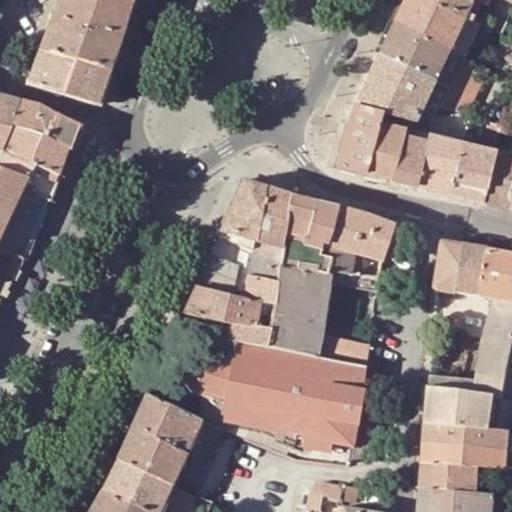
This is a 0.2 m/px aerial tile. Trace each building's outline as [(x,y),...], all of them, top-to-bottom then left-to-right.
[(119,35),(129,4),(118,0),(56,0),(51,15),(119,35)] [(461,57),(476,26),(477,25),(462,18),(425,0),(402,0),(391,24),(447,50),(461,57)] [(480,18),(486,5),(488,0),(425,0),(462,18),(477,25),(480,18)] [(509,16),(511,11),(511,9),(511,3),(505,0),(488,0),(486,5),(509,16)] [(108,68),(119,35),(51,15),(38,50),(108,68)] [(494,25),(480,18),(477,25),(491,31),(494,25)] [(461,57),(447,50),(391,24),(376,54),(432,81),(447,88),(462,58),(461,57)] [(96,105),(108,68),(38,50),(26,84),(96,105)] [(447,88),(432,81),(376,54),(358,93),(351,107),(380,114),(404,121),(412,123),(428,127),(434,116),(438,108),(447,88)] [(444,109),(463,115),(464,116),(486,69),(462,58),(447,88),(438,108),(444,109)] [(0,124),(11,127),(19,100),(0,94),(0,124)] [(38,106),(19,100),(11,127),(0,152),(58,175),(67,150),(29,132),(38,106)] [(38,106),(29,132),(67,150),(69,151),(80,126),(66,121),(38,106)] [(377,124),(380,114),(351,107),(348,114),(333,167),(363,175),(377,124)] [(426,136),(432,138),(444,109),(438,108),(434,116),(428,127),(426,136)] [(380,114),(377,124),(363,175),(387,181),(398,143),(401,130),(404,121),(380,114)] [(463,115),(459,130),(465,132),(469,119),(470,117),(464,116),(463,115)] [(401,130),(398,143),(387,181),(412,187),(423,148),(426,136),(428,127),(412,123),(404,121),(401,130)] [(500,126),(487,123),(480,149),(494,153),(499,132),(500,126)] [(0,151),(0,152),(11,127),(0,124),(0,151)] [(511,135),(511,134),(511,128),(500,126),(499,132),(511,135)] [(465,134),(461,145),(470,147),(473,137),(465,134)] [(412,187),(447,195),(461,145),(432,138),(426,136),(423,148),(412,187)] [(470,147),(461,145),(447,195),(481,203),(494,153),(480,149),(470,147)] [(58,175),(0,152),(0,151),(0,168),(1,168),(26,178),(22,188),(47,200),(58,175)] [(481,203),(505,209),(511,179),(511,157),(507,156),(494,153),(481,203)] [(26,178),(1,168),(0,168),(0,250),(22,260),(47,200),(22,188),(26,178)] [(218,233),(236,238),(235,245),(250,250),(251,242),(263,187),(241,181),(218,233)] [(288,195),(263,187),(251,242),(280,250),(282,234),(288,195)] [(319,243),(326,245),(335,210),(314,203),(288,195),(282,234),(280,250),(277,267),(314,273),(317,256),(318,250),(319,243)] [(391,227),(335,210),(326,245),(319,243),(318,250),(317,256),(314,273),(327,275),(328,272),(349,274),(378,278),(380,261),(391,227)] [(250,250),(235,245),(216,238),(208,255),(194,288),(230,296),(240,298),(258,302),(271,305),(274,283),(277,267),(280,250),(251,242),(250,250)] [(435,290),(456,294),(464,246),(442,242),(435,290)] [(456,294),(481,298),(489,251),(464,246),(456,294)] [(0,300),(22,260),(0,250),(0,300)] [(496,300),(511,302),(511,255),(489,251),(481,298),(496,300)] [(326,285),(331,286),(376,293),(378,278),(349,274),(328,272),(327,275),(314,273),(277,267),(274,283),(271,305),(267,330),(264,349),(312,359),(363,369),(367,347),(323,338),(316,337),(326,285)] [(194,288),(182,315),(229,325),(253,328),(267,330),(271,305),(258,302),(240,298),(230,296),(194,288)] [(511,302),(496,300),(484,341),(479,374),(505,379),(511,343),(511,302)] [(174,331),(206,338),(209,326),(180,320),(174,331)] [(253,328),(229,325),(227,342),(234,343),(264,349),(267,330),(253,328)] [(212,346),(210,356),(197,352),(183,362),(181,371),(179,379),(187,392),(194,394),(191,407),(198,411),(197,417),(214,421),(217,422),(217,423),(245,428),(248,437),(289,451),(291,446),(327,453),(328,443),(349,447),(354,424),(363,369),(312,359),(264,349),(234,343),(227,342),(206,338),(174,331),(171,338),(212,346)] [(511,343),(505,379),(501,397),(511,398),(511,343)] [(501,397),(505,379),(479,374),(477,385),(449,381),(428,379),(428,388),(425,425),(494,431),(501,397)] [(169,487),(186,495),(188,490),(194,492),(206,466),(221,432),(198,422),(145,397),(120,450),(115,462),(169,487)] [(501,397),(494,431),(505,432),(511,398),(501,397)] [(425,425),(424,445),(505,452),(511,452),(511,432),(507,432),(505,432),(494,431),(425,425)] [(422,464),(476,468),(490,469),(496,470),(504,470),(509,470),(511,470),(511,452),(505,452),(424,445),(422,464)] [(115,462),(100,492),(139,511),(184,511),(192,498),(186,495),(169,487),(115,462)] [(475,494),(488,495),(490,469),(476,468),(422,464),(420,490),(475,494)] [(494,496),(507,497),(509,470),(504,470),(496,470),(494,496)] [(339,502),(341,488),(322,485),(321,485),(319,485),(317,485),(315,486),(313,487),(310,489),(309,491),(308,492),(307,494),(306,496),(304,511),(319,511),(321,500),(327,500),(339,502)] [(351,504),(354,489),(343,487),(341,503),(351,504)] [(418,511),(491,511),(492,495),(488,495),(475,494),(420,490),(418,511)] [(139,511),(100,492),(88,511),(139,511)] [(491,511),(505,511),(507,497),(494,496),(492,495),(491,511)] [(207,511),(212,503),(192,498),(184,511),(207,511)]
